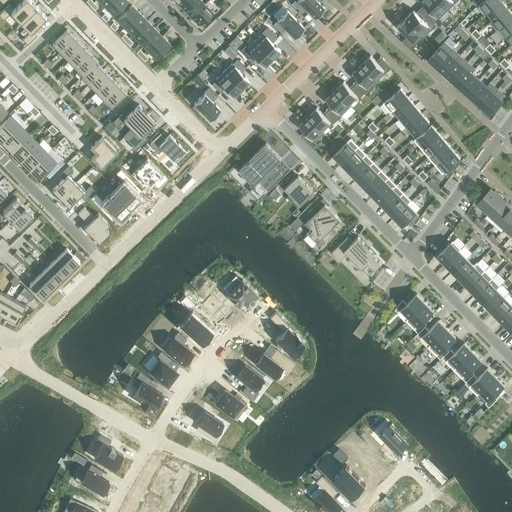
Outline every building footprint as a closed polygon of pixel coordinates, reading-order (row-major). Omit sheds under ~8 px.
[(8,5),(0,12),(0,16),(3,20),(11,13),(21,22),(36,7),(29,0),(23,0),(13,10),(8,5)] [(127,0),(126,0),(111,0),(106,6),(113,14),(127,0)] [(179,0),(177,2),(184,9),(194,0),(179,0)] [(194,0),(184,9),(192,17),(205,4),(200,0),(194,0)] [(294,0),(291,3),(301,13),(306,9),(314,17),(319,13),(324,9),(323,8),(324,8),(318,1),(318,0),(294,0)] [(426,14),(428,16),(434,23),(435,23),(447,11),(436,0),(423,0),(422,1),(430,10),(426,14)] [(436,0),(447,11),(457,0),(436,0)] [(484,0),(480,3),(487,12),(501,0),(484,0)] [(501,0),(487,12),(493,19),(493,20),(508,8),(501,0)] [(205,4),(192,17),(199,24),(212,12),(205,4)] [(118,18),(125,26),(139,13),(131,5),(118,18)] [(36,7),(21,22),(30,31),(22,39),(27,45),(37,35),(32,30),(46,17),(36,7)] [(493,20),(493,19),(489,22),(496,31),(511,17),(511,13),(508,8),(493,20)] [(277,20),(272,24),(281,33),(286,29),(294,37),(298,33),(299,33),(303,29),(303,28),(304,28),(286,10),(277,19),(277,20)] [(428,16),(423,20),(413,10),(405,18),(424,37),(436,24),(435,23),(434,23),(428,16)] [(139,13),(125,26),(133,34),(147,20),(139,13)] [(511,30),(511,17),(496,31),(503,39),(507,36),(506,35),(511,30)] [(424,37),(405,18),(397,26),(407,36),(403,40),(412,48),(424,37)] [(133,34),(141,42),(154,28),(147,20),(133,34)] [(459,25),(454,29),(459,34),(463,30),(459,25)] [(262,33),(255,40),(272,58),(273,58),(277,54),(280,50),(272,42),(277,38),(266,27),(261,32),(262,33)] [(141,42),(148,49),(162,36),(154,28),(141,42)] [(60,52),(74,37),(67,29),(52,44),(60,52)] [(162,36),(148,49),(156,57),(170,44),(162,36)] [(236,36),(228,43),(234,49),(242,41),(236,36)] [(74,37),(60,52),(67,59),(82,45),(74,37)] [(245,45),(240,50),(251,62),(256,58),(264,66),(272,58),(255,40),(247,48),(245,45)] [(436,66),(452,48),(444,41),(428,59),(436,66)] [(89,53),(82,45),(67,59),(75,67),(89,53)] [(222,51),(231,60),(236,55),(227,47),(222,51)] [(460,55),(452,48),(436,66),(444,73),(460,55)] [(89,53),(75,67),(82,74),(81,76),(97,60),(89,53)] [(360,62),(377,80),(391,67),(382,58),(377,63),(370,55),(368,58),(366,56),(360,62),(360,61),(359,62),(360,62)] [(444,73),(451,80),(467,62),(460,55),(444,73)] [(232,63),(223,71),(242,89),(243,87),(249,81),(241,72),(246,68),(237,59),(232,63)] [(81,76),(88,84),(103,70),(96,63),(98,61),(97,60),(81,76)] [(364,93),(377,80),(360,62),(359,62),(360,63),(353,68),(355,70),(353,73),(360,80),(355,84),(364,93)] [(467,62),(451,80),(459,87),(472,72),(472,73),(475,69),(467,62)] [(103,70),(88,84),(96,92),(111,77),(103,70)] [(202,70),(198,74),(203,79),(207,75),(202,70)] [(216,79),(212,84),(220,93),(225,88),(233,97),(237,93),(242,89),(223,71),(216,79)] [(467,93),(479,79),(472,73),(472,72),(459,87),(467,93)] [(104,99),(118,85),(111,77),(96,92),(104,99)] [(487,86),(479,79),(467,93),(474,100),(487,86)] [(349,104),(357,96),(359,98),(364,93),(355,84),(351,89),(344,81),(341,84),(339,82),(333,88),(332,88),(333,88),(349,104)] [(482,107),(498,89),(490,82),(487,86),(474,100),(482,107)] [(118,85),(104,99),(111,107),(126,93),(118,85)] [(203,94),(194,103),(210,119),(220,109),(212,101),(217,96),(208,87),(202,93),(203,94)] [(351,106),(349,104),(333,88),(332,88),(333,89),(327,95),(328,96),(326,99),(333,106),(328,110),(337,120),(351,106)] [(394,109),(408,97),(401,88),(383,104),(390,113),(394,109)] [(506,96),(498,89),(482,107),(490,114),(506,96)] [(401,117),(415,105),(408,97),(394,109),(401,117)] [(121,113),(113,121),(118,127),(124,120),(131,128),(132,128),(147,113),(147,112),(143,108),(142,108),(139,105),(126,117),(121,113)] [(422,113),(415,105),(401,117),(408,125),(422,113)] [(322,131),(322,130),(327,125),(330,129),(334,125),(333,124),(337,120),(328,110),(324,115),(317,108),(314,110),(313,108),(307,114),(306,114),(306,115),(322,131)] [(129,131),(123,136),(131,144),(130,145),(135,150),(147,139),(143,134),(156,122),(147,113),(132,128),(131,128),(128,131),(129,131)] [(429,122),(422,113),(408,125),(415,134),(429,122)] [(324,132),(322,130),(322,131),(306,115),(306,114),(305,114),(306,115),(300,121),(302,122),(299,125),(306,132),(302,137),(310,146),(324,132)] [(10,116),(0,125),(0,141),(2,143),(19,125),(10,116)] [(19,125),(2,143),(11,152),(28,135),(19,125)] [(421,149),(439,133),(431,125),(414,140),(421,149)] [(428,157),(446,142),(439,133),(421,149),(428,157)] [(160,134),(149,145),(158,154),(163,149),(175,162),(186,152),(169,134),(165,139),(160,134)] [(28,135),(11,152),(20,161),(38,144),(28,135)] [(101,136),(91,147),(96,152),(92,157),(101,167),(117,152),(101,136)] [(341,163),(359,146),(351,138),(334,155),(341,163)] [(428,157),(435,165),(453,150),(446,142),(428,157)] [(255,186),(264,194),(283,177),(273,167),(282,159),(266,143),(250,158),(249,158),(247,160),(247,161),(239,169),(253,183),(252,184),(254,186),(255,187),(255,186)] [(38,144),(20,161),(29,171),(47,153),(38,144)] [(366,154),(359,146),(341,163),(349,171),(366,154)] [(453,150),(435,165),(442,174),(460,159),(453,150)] [(47,153),(29,171),(38,180),(56,163),(47,153)] [(374,162),(366,154),(349,171),(356,179),(374,162)] [(147,158),(133,172),(145,185),(149,181),(151,183),(161,173),(147,158)] [(364,186),(381,170),(374,162),(356,179),(364,186)] [(63,179),(52,190),(60,198),(76,183),(68,175),(73,170),(68,165),(59,174),(63,179)] [(124,182),(114,192),(131,209),(141,199),(128,186),(133,182),(120,168),(115,173),(124,182)] [(364,186),(372,194),(389,177),(381,170),(364,186)] [(301,204),(314,192),(298,175),(285,188),(301,204)] [(372,194),(379,202),(396,185),(389,177),(372,194)] [(76,183),(60,198),(61,199),(60,199),(65,204),(68,207),(80,196),(84,200),(95,190),(90,185),(85,190),(77,182),(76,183)] [(396,185),(379,202),(387,209),(404,193),(396,185)] [(438,185),(433,190),(436,193),(441,189),(438,185)] [(277,189),(268,197),(271,200),(273,198),(275,200),(282,194),(277,189)] [(489,213),(502,198),(494,191),(480,205),(489,213)] [(95,193),(90,198),(103,211),(108,206),(120,219),(131,209),(114,192),(104,202),(95,193)] [(387,209),(395,217),(408,204),(412,201),(404,193),(387,209)] [(11,219),(25,206),(16,198),(3,211),(11,219)] [(497,220),(510,205),(502,198),(489,213),(497,220)] [(408,204),(395,217),(402,225),(407,221),(411,226),(418,216),(415,212),(416,212),(408,204)] [(311,232),(304,239),(312,247),(341,219),(328,206),(327,205),(320,211),(319,210),(311,217),(304,224),(309,230),(311,232)] [(505,227),(511,219),(511,207),(510,205),(497,220),(505,227)] [(33,214),(25,206),(11,219),(19,228),(33,214)] [(84,207),(78,214),(87,224),(84,227),(98,242),(108,232),(105,228),(109,224),(98,213),(94,217),(84,207)] [(297,208),(292,213),(296,217),(300,212),(297,208)] [(297,218),(290,225),(296,230),(303,223),(297,218)] [(352,242),(347,237),(331,252),(339,261),(347,253),(369,276),(382,263),(375,256),(376,255),(358,236),(352,242)] [(446,264),(459,251),(461,249),(453,241),(437,256),(446,264)] [(59,255),(72,269),(80,261),(66,248),(59,255)] [(466,258),(459,251),(446,264),(453,271),(466,258)] [(65,276),(72,269),(59,255),(51,262),(65,276)] [(453,271),(460,279),(474,265),(466,258),(453,271)] [(51,262),(44,269),(57,283),(65,276),(51,262)] [(474,265),(460,279),(468,287),(485,270),(477,262),(474,265)] [(50,290),(57,283),(44,269),(37,277),(50,290)] [(485,270),(468,287),(475,295),(492,278),(485,270)] [(236,275),(224,287),(229,293),(228,294),(239,306),(243,301),(247,305),(257,295),(242,280),(241,281),(236,275)] [(42,298),(50,290),(37,277),(29,284),(42,298)] [(475,295),(483,303),(497,289),(500,286),(492,278),(475,295)] [(497,289),(483,303),(490,310),(504,297),(497,289)] [(213,294),(201,305),(218,322),(224,317),(225,318),(231,312),(223,305),(228,300),(219,292),(215,296),(213,294)] [(6,294),(0,303),(0,312),(6,316),(15,299),(6,294)] [(410,318),(425,302),(417,294),(407,304),(402,299),(395,309),(398,313),(402,309),(409,317),(410,318)] [(186,295),(181,299),(191,309),(195,305),(186,295)] [(504,297),(490,310),(498,317),(511,304),(504,297)] [(15,299),(6,316),(16,322),(20,314),(21,314),(23,311),(22,310),(25,305),(15,299)] [(433,311),(425,302),(410,318),(409,317),(406,320),(418,333),(427,325),(423,321),(433,311)] [(498,317),(506,325),(511,319),(511,303),(511,304),(498,317)] [(202,343),(212,331),(192,312),(181,324),(202,343)] [(276,312),(270,317),(283,331),(276,338),(279,342),(276,345),(283,352),(286,349),(292,356),(304,344),(302,343),(303,342),(296,335),(295,335),(288,328),(290,326),(276,312)] [(424,335),(431,343),(432,344),(447,329),(439,320),(432,327),(428,323),(427,325),(418,333),(416,335),(420,339),(424,335)] [(432,344),(431,343),(428,347),(440,359),(442,357),(449,351),(445,347),(455,337),(447,329),(432,344)] [(178,332),(165,349),(184,364),(193,352),(182,344),(186,339),(178,332)] [(449,351),(442,357),(454,370),(473,351),(464,343),(454,353),(451,349),(449,351)] [(258,355),(254,360),(255,362),(280,381),(287,372),(293,377),(300,368),(276,349),(270,357),(263,352),(260,356),(258,355)] [(454,370),(466,382),(474,374),(471,370),(481,360),(473,351),(454,370)] [(159,359),(150,370),(168,384),(177,372),(167,364),(171,359),(161,352),(156,357),(159,359)] [(128,363),(124,369),(130,373),(134,367),(128,363)] [(245,364),(236,376),(247,385),(242,391),(253,400),(258,393),(254,390),(263,378),(245,364)] [(474,374),(466,382),(465,383),(477,395),(481,392),(480,392),(496,377),(487,368),(477,378),(474,374)] [(140,371),(132,384),(137,387),(133,395),(142,401),(140,403),(149,408),(150,406),(153,407),(162,394),(148,385),(151,380),(140,371)] [(504,385),(496,377),(480,392),(481,392),(488,400),(485,403),(489,407),(497,399),(494,395),(504,385)] [(225,388),(215,402),(236,419),(247,405),(225,388)] [(204,411),(197,422),(208,429),(204,435),(215,442),(219,436),(215,434),(223,423),(204,411)] [(390,423),(380,434),(398,452),(409,442),(390,423)] [(101,443),(94,456),(114,468),(122,455),(115,450),(115,449),(110,446),(110,447),(107,446),(111,441),(100,434),(96,440),(101,443)] [(366,445),(353,457),(372,477),(376,474),(376,475),(383,469),(382,468),(385,465),(378,457),(377,459),(372,453),(373,452),(366,445)] [(339,448),(333,454),(342,463),(348,458),(339,448)] [(87,469),(80,480),(91,487),(90,488),(97,492),(98,491),(102,493),(109,482),(99,477),(103,471),(91,464),(87,469)] [(346,465),(333,477),(352,497),(365,484),(346,465)] [(164,470),(159,480),(177,491),(182,482),(187,485),(191,478),(180,472),(177,478),(164,470)] [(315,500),(326,511),(339,511),(340,511),(338,510),(342,506),(332,496),(337,492),(322,476),(316,481),(320,485),(310,495),(315,500)] [(159,480),(153,490),(165,497),(162,504),(173,510),(177,503),(172,500),(177,491),(159,480)] [(455,499),(444,506),(448,511),(464,511),(460,506),(461,506),(457,500),(456,501),(455,499)] [(76,501),(70,511),(97,511),(98,511),(76,501)]
